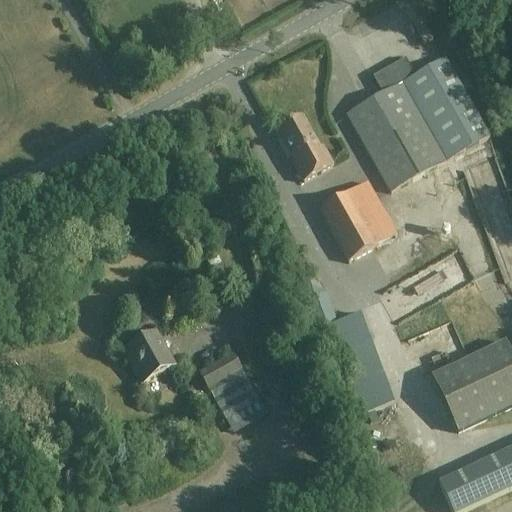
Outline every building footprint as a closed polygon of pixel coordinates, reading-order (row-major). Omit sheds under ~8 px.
[(346,118),(356,136),(390,197),(489,141),(444,63),(415,79),(405,62),(372,80),(383,97),(346,118)] [(289,160),(304,186),(333,170),(323,151),(319,153),(301,121),(278,133),(292,158),(289,160)] [(319,213),(349,266),(397,239),(367,187),(319,213)] [(306,303),(318,335),(338,327),(326,295),(306,303)] [(410,344),(431,335),(427,327),(407,336),(410,344)] [(132,370),(138,381),(142,387),(173,369),(155,338),(126,354),(134,369),(132,370)] [(432,381),(458,436),(511,410),(511,359),(506,346),(432,381)] [(200,377),(208,391),(240,372),(233,359),(200,377)] [(258,412),(221,428),(229,447),(266,430),(258,412)] [(398,435),(369,451),(382,475),(411,459),(398,435)] [(450,511),(471,511),(511,493),(511,452),(439,487),(450,511)]
